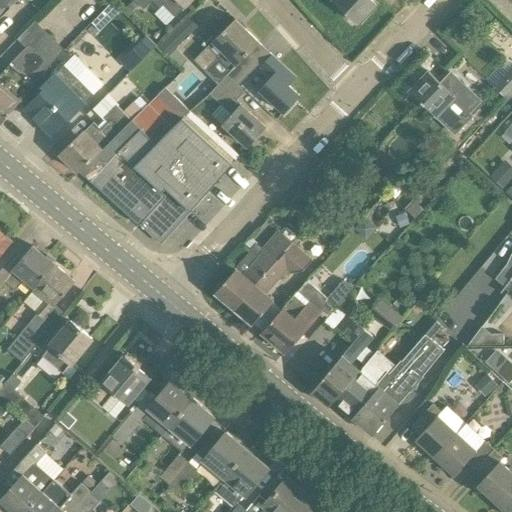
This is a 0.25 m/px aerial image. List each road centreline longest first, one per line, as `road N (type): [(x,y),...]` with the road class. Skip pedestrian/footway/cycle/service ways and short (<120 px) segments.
road 1 (tertiary): [(420,511),(174,296)]
road 2 (residential): [(174,296),(358,89)]
road 3 (tertiary): [(174,296),(0,149)]
road 4 (residential): [(358,89),(442,0)]
